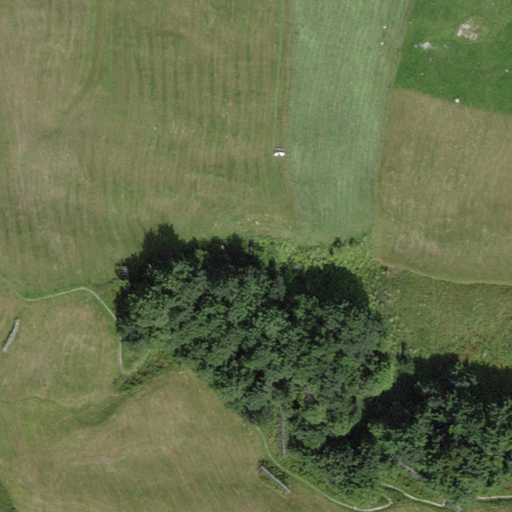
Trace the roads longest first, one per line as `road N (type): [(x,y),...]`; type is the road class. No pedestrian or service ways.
road 1 (track): [(297,216),(281,150),(284,0)]
road 2 (track): [(57,118),(94,63),(96,0)]
